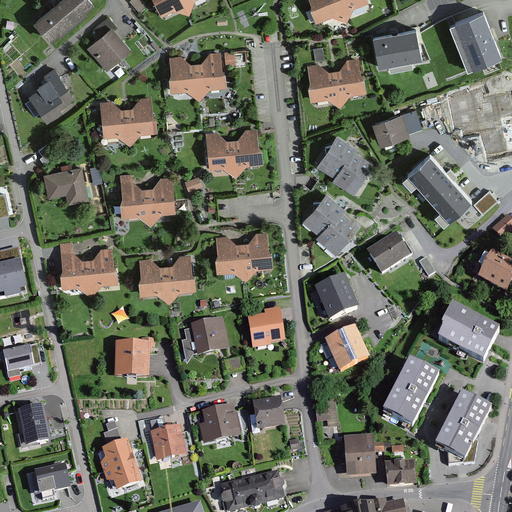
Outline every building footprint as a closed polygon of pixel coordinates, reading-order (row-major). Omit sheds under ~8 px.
[(95,2),(93,0),(57,0),(34,20),(50,39),(95,2)] [(146,0),(144,1),(143,0),(133,0),(138,10),(154,2),(153,0),(146,0)] [(175,7),(189,13),(183,0),(154,0),(155,3),(160,14),(175,7)] [(183,0),(189,13),(192,0),(183,0)] [(333,14),(347,20),(338,0),(312,0),(313,2),(313,8),(317,20),(333,14)] [(338,0),(347,20),(352,6),(367,1),(366,0),(338,0)] [(500,53),(481,5),(452,16),(471,65),(500,53)] [(106,28),(113,24),(108,17),(101,22),(106,28)] [(128,49),(109,27),(85,48),(104,70),(128,49)] [(421,56),(416,27),(370,35),(375,64),(421,56)] [(202,64),(196,64),(200,99),(209,87),(224,86),(223,72),(221,67),(219,53),(211,53),(202,64)] [(188,89),(200,99),(196,64),(190,65),(180,57),(171,58),(173,73),(171,78),(172,90),(188,89)] [(340,70),(335,71),(341,106),(349,93),(364,91),(362,77),(359,72),(357,58),(349,59),(340,70)] [(328,96),(341,106),(335,71),(329,72),(318,65),(310,67),(312,81),(310,87),(312,99),(328,96)] [(75,99),(54,66),(45,72),(49,78),(37,85),(39,88),(29,95),(46,121),(62,111),(60,108),(75,99)] [(466,96),(449,100),(453,115),(470,111),(466,96)] [(133,108),(128,109),(131,144),(140,132),(156,131),(155,117),(152,112),(151,97),(142,98),(133,108)] [(511,97),(501,100),(507,120),(511,118),(511,97)] [(501,100),(483,105),(494,144),(511,139),(511,138),(507,120),(501,100)] [(120,134),(131,144),(128,109),(122,109),(112,102),(103,103),(104,117),(102,123),(103,135),(120,134)] [(405,133),(400,111),(371,119),(377,140),(405,133)] [(238,140),(233,141),(236,176),(245,164),(261,162),(260,148),(257,144),(256,129),(247,130),(238,140)] [(225,166),(236,176),(233,141),(226,141),(216,134),(208,135),(209,149),(207,155),(208,167),(225,166)] [(338,177),(355,151),(357,148),(338,136),(319,165),(338,177)] [(353,192),(372,163),(355,151),(338,177),(335,181),(353,192)] [(410,173),(449,217),(469,199),(430,155),(410,173)] [(80,164),(43,172),(47,193),(62,189),(65,204),(87,200),(80,164)] [(153,189),(148,190),(151,225),(160,213),(176,211),(175,197),(172,193),(171,178),(162,179),(153,189)] [(203,179),(187,180),(187,189),(204,188),(203,179)] [(140,214),(151,225),(148,190),(142,190),(131,183),(123,184),(124,198),(122,204),(123,216),(140,214)] [(490,190),(475,204),(484,214),(499,200),(490,190)] [(339,207),(322,192),(300,218),(317,233),(335,211),(339,207)] [(354,226),(335,211),(317,233),(313,238),(332,252),(354,226)] [(493,229),(502,239),(511,230),(511,217),(509,214),(493,229)] [(248,243),(243,244),(246,279),(255,267),(271,266),(270,252),(267,247),(266,233),(257,233),(248,243)] [(410,257),(398,233),(368,248),(380,272),(410,257)] [(235,269),(246,279),(243,244),(237,244),(227,237),(218,238),(219,252),(217,258),(218,270),(235,269)] [(94,258),(88,259),(92,294),(101,282),(116,281),(115,267),(112,262),(111,247),(103,248),(94,258)] [(80,284),(92,294),(88,259),(82,259),(72,252),(63,253),(65,267),(63,273),(64,285),(80,284)] [(511,274),(511,264),(486,252),(474,278),(504,292),(511,274)] [(173,266),(167,266),(171,302),(180,290),(195,288),(194,274),(192,269),(190,255),(182,256),(173,266)] [(428,258),(421,262),(429,276),(436,272),(428,258)] [(159,291),(171,302),(167,266),(161,267),(151,260),(142,260),(144,275),(142,281),(143,293),(159,291)] [(0,264),(0,294),(4,294),(5,299),(21,295),(20,291),(26,289),(21,261),(0,264)] [(357,306),(342,273),(314,286),(329,319),(357,306)] [(282,339),(280,306),(266,307),(267,317),(249,318),(251,348),(271,347),(271,340),(282,339)] [(438,338),(483,361),(498,331),(453,309),(438,338)] [(229,348),(223,317),(189,323),(196,355),(229,348)] [(361,345),(355,331),(328,343),(334,357),(361,345)] [(6,343),(11,370),(39,365),(34,339),(6,343)] [(146,343),(112,343),(111,375),(146,376),(146,343)] [(367,359),(361,345),(334,357),(340,371),(367,359)] [(244,359),(229,361),(230,373),(246,371),(244,359)] [(385,412),(413,426),(438,376),(410,362),(385,412)] [(465,460),(490,410),(463,396),(437,446),(465,460)] [(285,423),(281,398),(253,403),(257,428),(285,423)] [(337,399),(317,400),(318,422),(329,422),(329,427),(339,427),(337,399)] [(240,435),(232,404),(202,411),(205,424),(199,426),(203,443),(240,435)] [(39,409),(15,414),(23,449),(46,444),(39,409)] [(185,454),(178,425),(150,431),(157,460),(185,454)] [(378,474),(376,439),(344,441),(347,476),(378,474)] [(133,463),(126,444),(105,451),(112,471),(133,463)] [(414,460),(384,462),(386,487),(416,484),(414,460)] [(140,482),(133,463),(112,471),(118,490),(140,482)] [(63,466),(33,472),(38,497),(68,491),(63,466)] [(277,474),(250,480),(256,504),(283,498),(277,474)] [(250,480),(223,486),(229,510),(256,504),(250,480)] [(159,511),(201,511),(199,501),(159,511)] [(374,506),(374,511),(403,511),(402,503),(386,507),(385,504),(374,506)]
